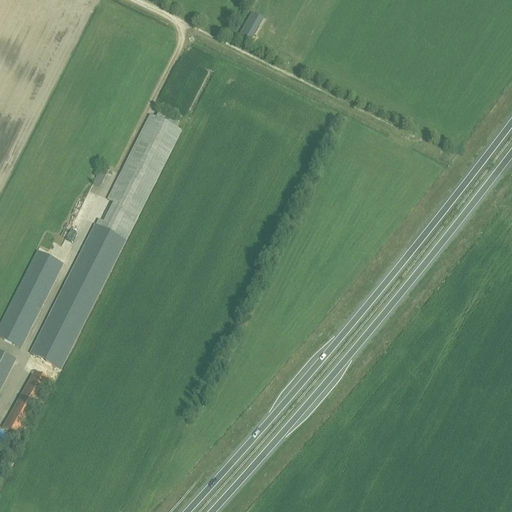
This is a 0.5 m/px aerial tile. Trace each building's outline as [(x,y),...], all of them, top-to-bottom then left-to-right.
[(262,20),(251,15),(241,36),(251,42),(262,20)] [(107,218),(132,230),(132,231),(182,131),(152,116),(109,201),(115,203),(107,218)] [(98,184),(104,186),(112,168),(106,165),(98,184)] [(87,202),(83,216),(88,218),(92,203),(87,202)] [(132,230),(107,218),(105,223),(100,221),(97,226),(96,226),(31,354),(62,370),(132,230)] [(0,338),(21,349),(64,265),(38,252),(0,326),(0,338)] [(0,398),(1,397),(0,396),(0,390),(15,360),(0,352),(0,398)] [(53,383),(35,373),(3,429),(21,439),(53,383)] [(15,463),(3,457),(0,463),(0,464),(11,470),(15,463)]
